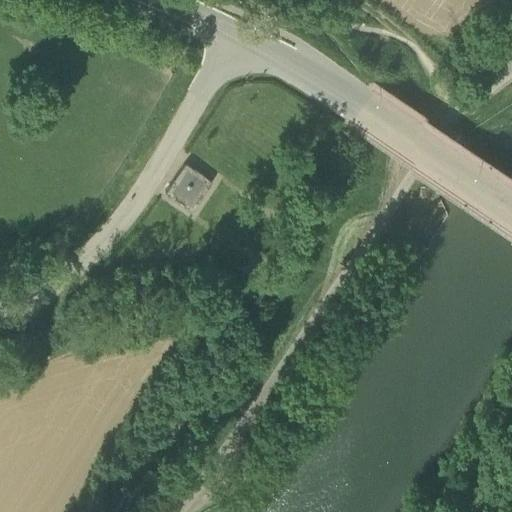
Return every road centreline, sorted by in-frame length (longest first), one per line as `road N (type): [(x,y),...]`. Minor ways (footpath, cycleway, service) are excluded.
road 1 (unclassified): [(236,23),(144,173),(85,245),(0,300)]
road 2 (unclassified): [(236,23),(360,93),(511,195)]
